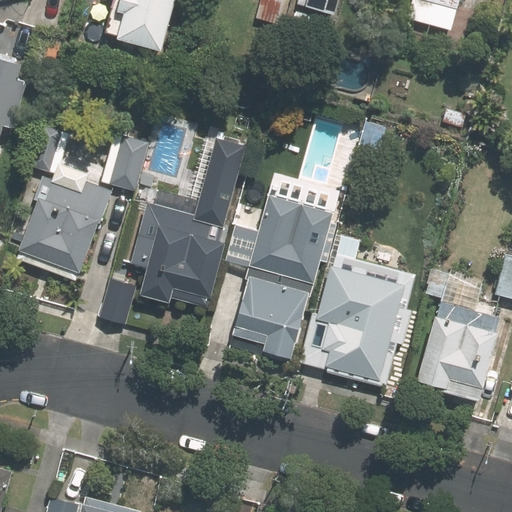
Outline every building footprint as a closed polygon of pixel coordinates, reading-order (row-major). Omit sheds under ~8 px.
[(133,13),(126,38),(124,37),(117,60),(165,73),(171,51),(171,50),(184,0),(125,0),(123,10),(133,13)] [(280,24),(286,0),(260,0),(256,18),(280,24)] [(301,0),(300,3),(345,15),(349,0),(301,0)] [(418,0),(414,17),(456,29),(464,0),(418,0)] [(0,182),(2,183),(11,152),(15,153),(34,81),(27,79),(32,64),(0,54),(0,182)] [(449,107),(446,122),(466,128),(470,113),(449,107)] [(391,126),(372,122),(364,149),(384,154),(391,126)] [(44,125),(34,161),(55,166),(65,131),(44,125)] [(124,136),(111,183),(136,189),(149,143),(124,136)] [(226,226),(248,146),(217,137),(200,201),(158,189),(154,204),(149,203),(132,263),(149,268),(142,294),(173,303),(175,296),(209,306),(226,242),(219,239),(223,225),(226,226)] [(87,190),(51,176),(41,200),(45,201),(25,251),(16,275),(40,283),(46,269),(78,281),(81,273),(86,275),(106,222),(114,200),(117,192),(90,182),(87,190)] [(253,261),(235,332),(268,341),(266,348),(295,356),(316,274),(322,275),(336,224),(324,221),(328,207),(271,192),(263,224),(238,218),(228,254),(253,261)] [(497,291),(511,295),(511,254),(507,253),(497,291)] [(337,267),(323,319),(325,320),(315,357),(333,361),(331,367),(346,371),(345,376),(370,383),(371,380),(390,385),(402,343),(407,344),(417,311),(411,309),(420,276),(343,255),(340,267),(337,267)] [(477,397),(500,314),(475,308),(479,291),(451,284),(456,265),(435,260),(426,292),(442,297),(420,378),(443,384),(442,388),(477,397)] [(103,316),(129,323),(140,284),(114,277),(103,316)] [(0,511),(4,511),(16,473),(0,467),(0,511)] [(135,511),(88,499),(84,511),(135,511)]
